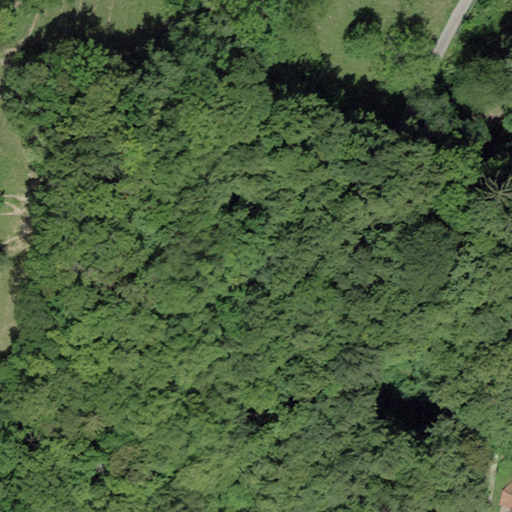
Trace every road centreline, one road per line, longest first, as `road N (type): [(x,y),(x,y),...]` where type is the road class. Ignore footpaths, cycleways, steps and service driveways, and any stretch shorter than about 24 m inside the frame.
road 1 (unclassified): [(466,0),(396,135),(324,239),(251,460),(213,511)]
road 2 (track): [(358,511),(511,354)]
